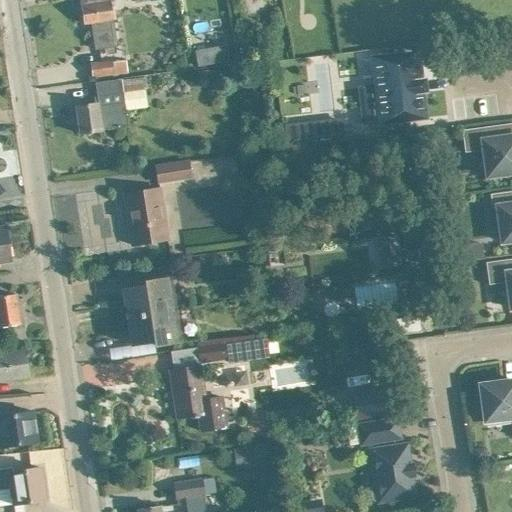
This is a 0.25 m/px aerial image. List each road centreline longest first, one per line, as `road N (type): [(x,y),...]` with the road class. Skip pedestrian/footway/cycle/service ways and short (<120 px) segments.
road 1 (residential): [(86,511),(8,0)]
road 2 (residential): [(460,511),(437,376),(449,351),(511,343)]
